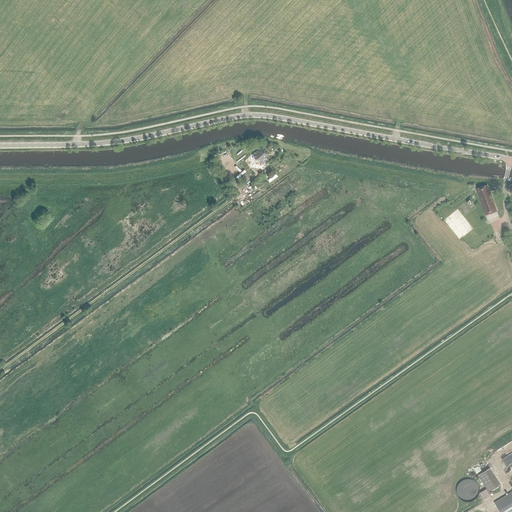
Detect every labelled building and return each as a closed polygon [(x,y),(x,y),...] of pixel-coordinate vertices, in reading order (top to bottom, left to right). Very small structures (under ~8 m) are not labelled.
[(254,154),(254,153),(243,162),(251,172),(262,162),(264,160),(263,159),(268,155),(262,148),(258,152),(258,151),(254,154)] [(497,211),(490,191),(489,191),(487,185),(476,189),(485,215),(497,211)] [(445,219),(459,240),(474,230),(460,209),(445,219)] [(489,468),(478,476),(488,492),(500,485),(489,468)] [(472,491),(463,491),(463,499),(476,499),(476,487),(472,487),(472,491)] [(484,500),(490,496),(486,489),(480,493),(484,500)] [(511,511),(511,492),(506,496),(495,503),(500,511),(511,511)]
